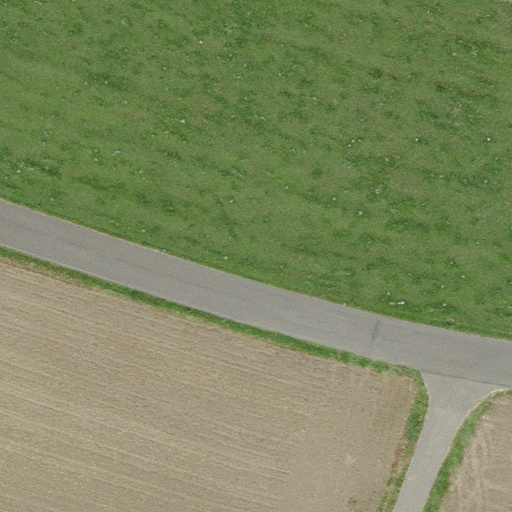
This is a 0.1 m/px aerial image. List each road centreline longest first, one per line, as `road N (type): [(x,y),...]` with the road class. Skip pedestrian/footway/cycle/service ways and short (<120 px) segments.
road 1 (tertiary): [(511,365),(468,358),(0,209)]
road 2 (track): [(413,511),(468,358)]
